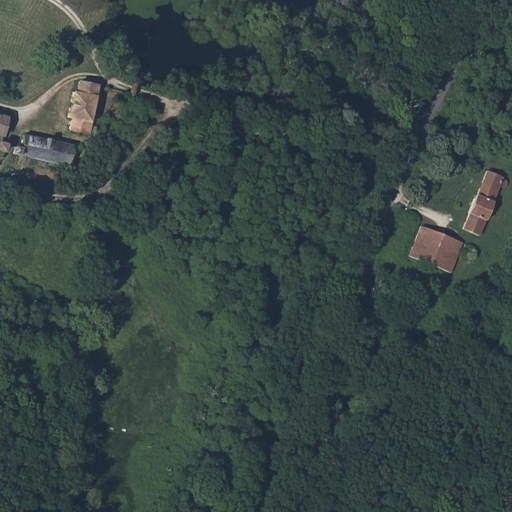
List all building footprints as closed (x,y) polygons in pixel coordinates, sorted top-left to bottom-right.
[(66,137),(85,141),(86,138),(101,142),(122,146),(126,129),(90,121),(95,91),(77,87),(74,97),(71,99),(66,124),(68,126),(66,137)] [(500,132),(511,137),(511,118),(508,116),(500,132)] [(9,159),(16,161),(15,168),(66,178),(68,158),(73,158),(75,153),(74,152),(63,150),(19,143),(16,155),(10,155),(9,159)] [(463,228),(479,234),(502,176),(486,170),(468,211),(468,214),(463,228)] [(406,261),(448,278),(463,242),(441,233),(421,225),(406,261)] [(463,249),(473,254),(476,247),(465,243),(463,249)]
